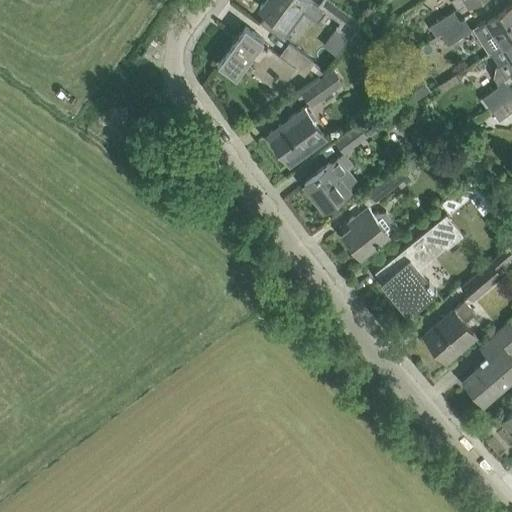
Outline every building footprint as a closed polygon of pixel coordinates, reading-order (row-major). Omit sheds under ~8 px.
[(312,0),(311,0),(264,0),(260,7),(287,26),(298,10),(303,13),(312,0)] [(323,0),(319,6),(342,23),(338,28),(352,38),(364,21),(350,12),(332,0),(323,0)] [(452,0),(458,8),(471,0),(452,0)] [(511,1),(475,26),(484,39),(491,51),(503,43),(511,37),(511,1)] [(461,21),(461,20),(455,10),(431,25),(437,36),(442,33),(461,21)] [(474,30),(466,17),(461,20),(461,21),(442,33),(449,44),(474,30)] [(264,39),(246,26),(219,63),(237,76),(248,60),(280,85),(293,65),(269,48),(268,48),(262,43),(264,39)] [(491,51),(490,52),(499,64),(497,66),(495,76),(499,82),(507,76),(511,73),(511,37),(503,43),(491,51)] [(315,62),(292,45),(285,55),(308,72),(315,62)] [(310,70),(315,79),(349,59),(343,49),(310,70)] [(333,70),(304,91),(312,103),(341,82),(333,70)] [(421,73),(404,83),(415,100),(431,89),(421,73)] [(492,108),(511,93),(511,88),(505,80),(483,96),(492,108)] [(511,109),(511,93),(492,108),(500,119),(511,109)] [(304,106),(269,132),(290,161),(325,135),(304,106)] [(367,118),(336,141),(345,152),(375,129),(367,118)] [(338,156),(305,181),(324,207),(358,182),(348,168),(338,156)] [(413,156),(404,162),(410,171),(419,165),(413,156)] [(375,200),(398,182),(402,187),(414,178),(410,171),(404,162),(391,172),(392,173),(368,190),(375,200)] [(462,187),(469,197),(484,215),(494,206),(473,178),(462,187)] [(388,213),(375,214),(368,204),(349,219),(353,224),(343,231),(360,253),(398,224),(388,213)] [(446,214),(375,271),(382,280),(380,281),(382,283),(383,282),(408,312),(406,313),(408,314),(437,290),(436,289),(435,290),(432,287),(434,286),(429,280),(428,281),(418,269),(446,246),(447,247),(463,234),(446,214)] [(511,250),(508,246),(463,284),(474,297),(501,275),(496,269),(511,255),(511,250)] [(453,307),(424,331),(447,358),(476,334),(464,320),(474,312),(464,299),(454,308),(453,307)] [(480,346),(487,354),(480,361),(481,363),(464,378),(484,401),(511,377),(511,355),(508,350),(511,347),(511,323),(509,321),(480,346)] [(511,430),(511,408),(501,418),(511,430)]
